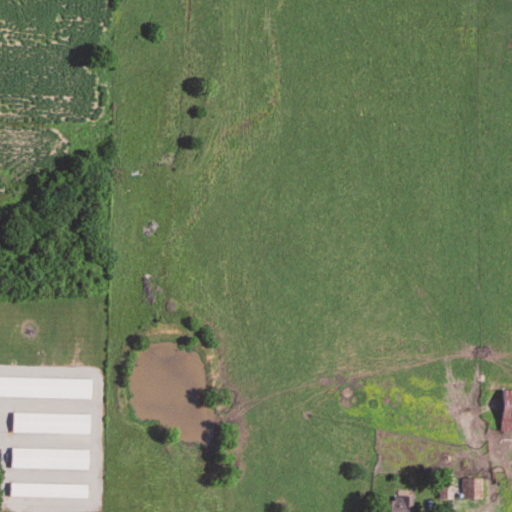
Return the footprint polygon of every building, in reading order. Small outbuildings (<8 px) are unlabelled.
[(89,379),(0,378),(0,398),(89,400),(89,379)] [(511,433),(511,390),(499,391),(499,434),(511,433)] [(10,435),(87,435),(88,414),(10,414),(10,435)] [(86,450),(9,449),(9,470),(86,471),(86,450)] [(452,476),(444,476),(444,499),(452,499),(452,476)] [(86,499),(86,484),(7,484),(7,499),(86,499)] [(387,511),(409,511),(410,495),(396,495),(396,500),(388,500),(387,511)]
